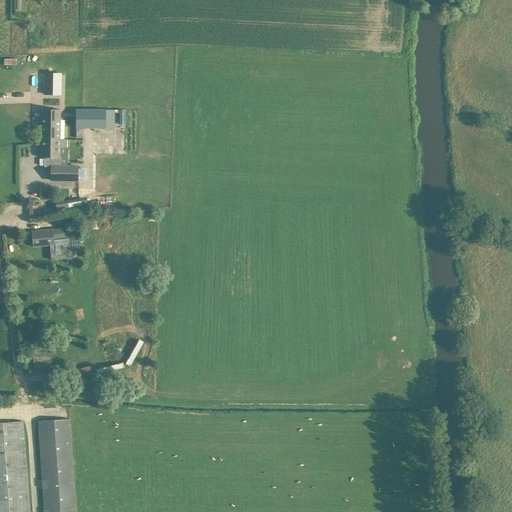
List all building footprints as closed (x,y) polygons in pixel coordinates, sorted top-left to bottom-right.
[(44,74),(44,94),(60,94),(60,74),(44,74)] [(42,110),(42,158),(44,158),(44,166),(51,166),(51,164),(61,165),(61,158),(59,158),(59,147),(67,147),(67,139),(59,139),(60,110),(42,110)] [(104,128),(104,110),(75,110),(75,128),(104,128)] [(79,165),(51,164),(50,181),(78,182),(79,165)] [(77,198),(55,202),(57,211),(79,207),(77,198)] [(34,246),(50,245),(51,260),(72,258),(70,237),(81,236),(80,227),(70,228),(53,229),(52,229),(32,231),(34,246)] [(38,421),(44,511),(76,511),(70,419),(38,421)] [(0,511),(29,511),(23,421),(0,422),(0,511)]
